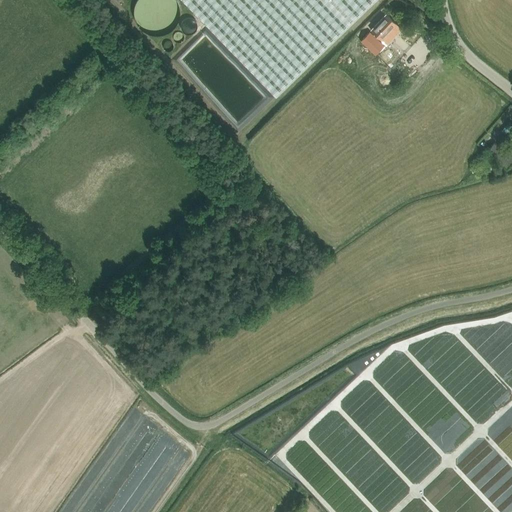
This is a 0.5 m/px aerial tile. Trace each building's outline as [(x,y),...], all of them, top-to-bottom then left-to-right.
[(183,0),(276,96),(361,13),(374,0),(183,0)] [(371,30),(381,40),(397,24),(386,14),(371,30)] [(384,46),(370,31),(361,41),(375,55),(384,46)] [(360,43),(349,55),(356,62),(364,69),(358,75),(365,81),(370,75),(369,74),(370,73),(380,63),(367,50),(360,43)] [(398,52),(389,61),(399,70),(408,61),(398,52)] [(506,132),(497,137),(499,141),(509,136),(506,132)] [(478,170),(476,172),(482,178),(484,176),(497,161),(507,169),(511,163),(511,157),(495,142),(487,151),(491,155),(478,170)]
